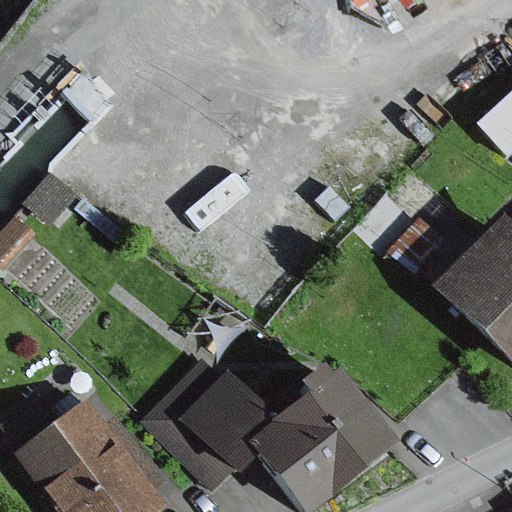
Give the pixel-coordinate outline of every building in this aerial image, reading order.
[(200,32),(239,0),(189,0),(180,8),(200,32)] [(511,95),(479,127),(511,160),(511,158),(511,95)] [(47,174),(20,206),(46,228),(73,197),(47,174)] [(16,217),(0,233),(0,272),(1,273),(36,236),(16,217)] [(511,233),(500,222),(423,294),(511,373),(511,233)] [(179,425),(222,379),(201,359),(139,423),(213,493),(231,474),(179,425)] [(272,422),(227,375),(222,379),(179,425),(231,474),(236,478),(253,460),(294,511),(319,511),(395,448),(336,373),(327,379),(319,371),(296,390),(302,400),(272,422)] [(0,438),(40,494),(113,442),(101,426),(84,403),(56,424),(37,399),(0,426),(0,438)] [(113,417),(101,426),(113,442),(150,493),(162,484),(113,417)] [(113,442),(40,494),(52,511),(155,511),(160,509),(150,493),(113,442)]
